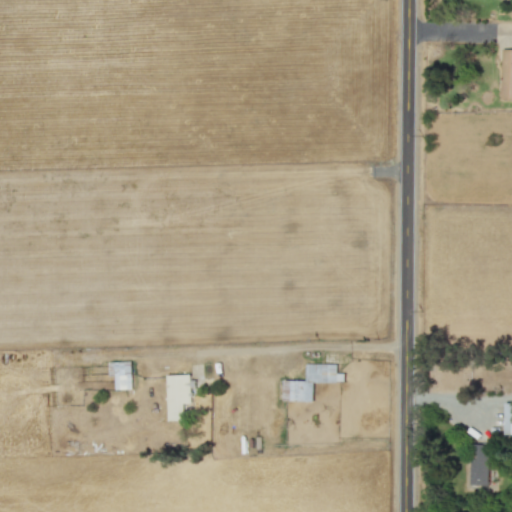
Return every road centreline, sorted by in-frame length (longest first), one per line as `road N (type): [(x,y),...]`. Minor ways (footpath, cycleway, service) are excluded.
road 1 (tertiary): [(406,511),(410,0)]
road 2 (residential): [(405,345),(164,357)]
